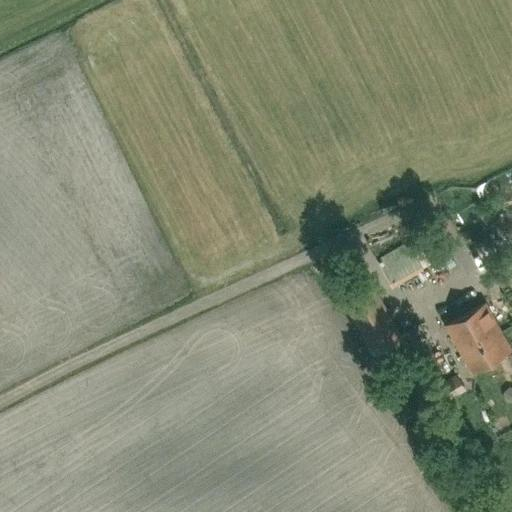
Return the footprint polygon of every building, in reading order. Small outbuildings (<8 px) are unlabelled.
[(423,263),(412,244),(380,262),(391,281),(423,263)] [(403,339),(374,287),(346,302),(376,354),(403,339)] [(474,370),(511,348),(511,347),(486,303),(448,324),(474,370)] [(429,390),(438,406),(467,390),(457,372),(450,376),(451,379),(429,390)] [(436,407),(423,414),(429,427),(443,419),(436,407)]
